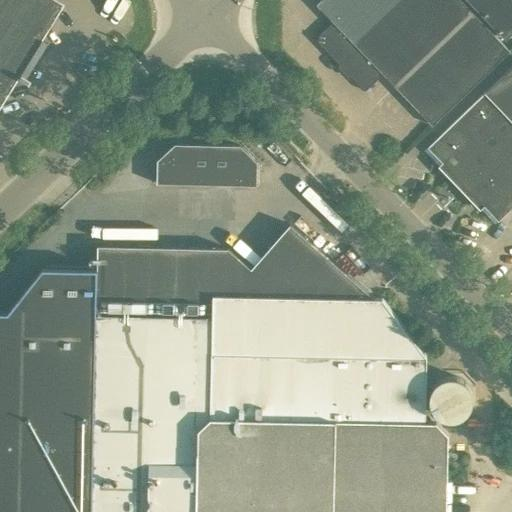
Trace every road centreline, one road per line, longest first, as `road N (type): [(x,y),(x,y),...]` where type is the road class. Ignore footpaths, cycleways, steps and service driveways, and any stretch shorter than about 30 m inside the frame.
road 1 (unclassified): [(511,329),(200,14)]
road 2 (unclassified): [(200,14),(0,213)]
